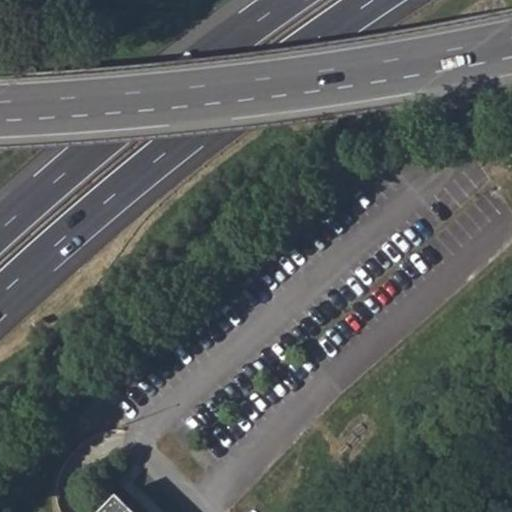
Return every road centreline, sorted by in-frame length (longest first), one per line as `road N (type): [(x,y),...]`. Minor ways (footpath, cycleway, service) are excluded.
road 1 (motorway): [(29,106),(323,72),(511,38)]
road 2 (motorway): [(0,296),(165,152),(371,0)]
road 3 (motorway): [(288,0),(0,231)]
